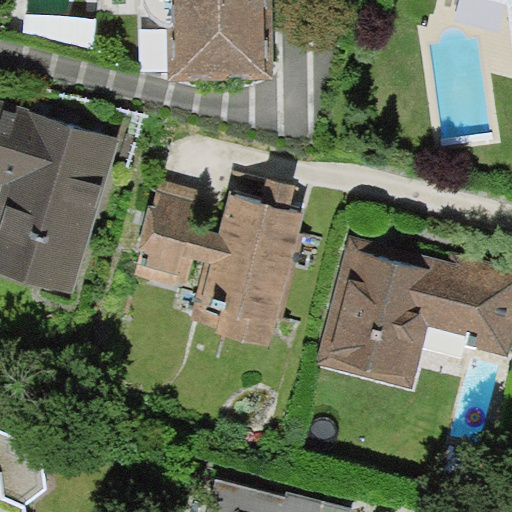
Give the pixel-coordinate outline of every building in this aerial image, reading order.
[(173,0),(173,68),(263,67),(263,0),(173,0)] [(117,130),(0,94),(0,275),(67,295),(117,130)] [(268,348),(302,208),(286,204),(292,181),(255,172),(250,195),(222,188),(212,229),(189,223),(199,181),(159,172),(134,278),(173,288),(180,256),(205,261),(192,313),(235,340),(268,348)] [(437,249),(345,225),(310,359),(408,385),(413,367),(461,380),(470,346),(506,356),(511,333),(511,261),(439,242),(437,249)] [(0,500),(6,496),(23,503),(45,488),(46,453),(0,430),(0,500)] [(346,511),(347,509),(207,474),(197,511),(346,511)]
